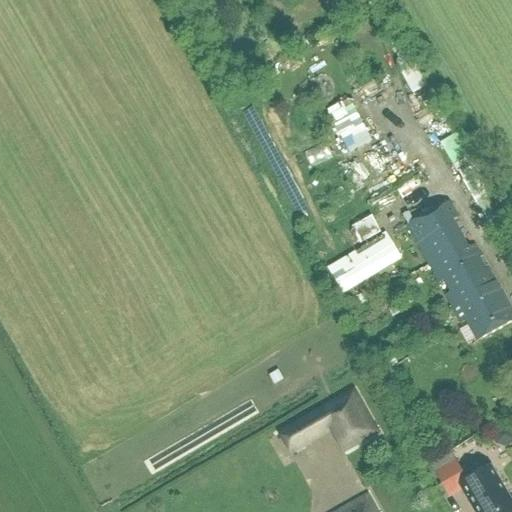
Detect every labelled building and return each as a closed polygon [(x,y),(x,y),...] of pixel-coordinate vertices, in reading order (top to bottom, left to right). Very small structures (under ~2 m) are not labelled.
[(511,226),(483,175),(463,186),(500,252),(511,245),(511,226)] [(477,343),(511,323),(511,313),(475,247),(469,251),(452,222),(457,219),(449,204),(407,228),(438,285),(444,282),(450,294),(445,298),(460,325),(465,323),(477,343)] [(337,238),(346,255),(380,237),(371,221),(337,238)] [(363,286),(394,267),(378,242),(348,261),(363,286)] [(348,261),(328,273),(344,298),(363,286),(348,261)] [(354,392),(319,412),(343,454),(378,434),(354,392)] [(511,511),(511,505),(499,483),(490,468),(466,482),(455,461),(428,476),(443,504),(463,493),(474,511),(511,511)] [(375,511),(373,508),(367,497),(340,511),(375,511)]
